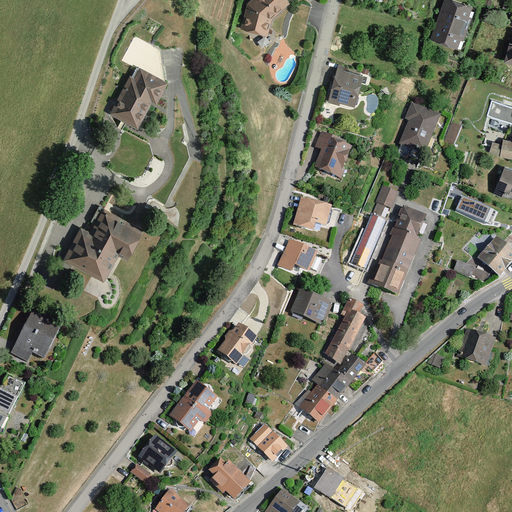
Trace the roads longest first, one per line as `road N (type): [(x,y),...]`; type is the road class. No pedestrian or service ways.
road 1 (residential): [(335,0),(285,198),(259,266),(73,511)]
road 2 (residential): [(241,511),(469,308),(511,282)]
road 3 (residential): [(119,11),(0,324)]
